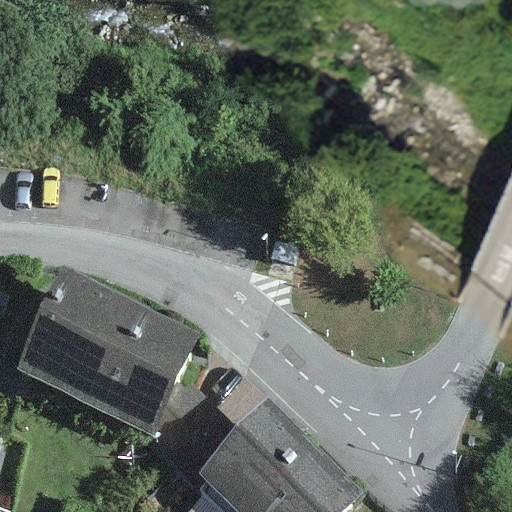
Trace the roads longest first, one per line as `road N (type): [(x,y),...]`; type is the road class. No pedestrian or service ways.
road 1 (residential): [(0,248),(82,257),(180,287),(218,306),(386,441)]
road 2 (residential): [(386,441),(452,363),(511,237)]
